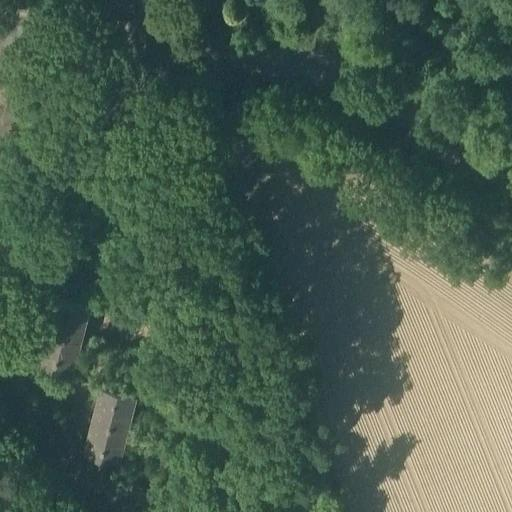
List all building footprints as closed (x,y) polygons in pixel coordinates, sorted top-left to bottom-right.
[(33,114),(7,107),(0,131),(0,190),(10,194),(33,114)] [(10,194),(0,190),(0,202),(7,205),(10,194)] [(33,225),(5,219),(0,238),(0,268),(21,273),(33,225)] [(90,304),(56,296),(51,317),(55,318),(52,331),(81,338),(90,304)] [(81,338),(52,331),(49,344),(44,342),(39,363),(73,372),(81,338)] [(92,432),(87,452),(120,460),(136,393),(103,385),(98,405),(103,406),(97,433),(92,432)] [(115,468),(88,461),(85,472),(112,479),(115,468)] [(164,511),(169,497),(140,490),(136,504),(158,509),(157,511),(164,511)]
